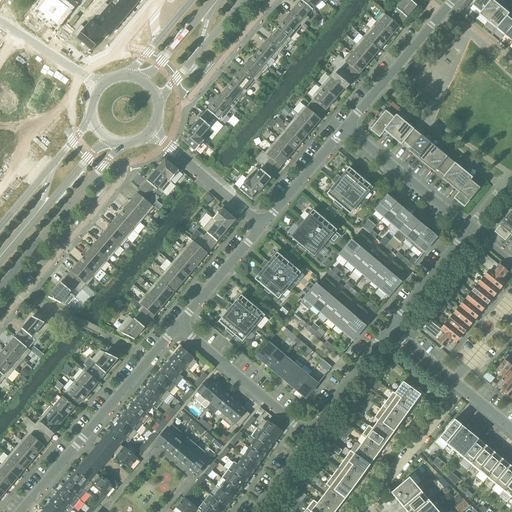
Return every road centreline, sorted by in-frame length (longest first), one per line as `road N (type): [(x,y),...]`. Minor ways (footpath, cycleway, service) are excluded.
road 1 (residential): [(177,326),(22,511)]
road 2 (residential): [(0,322),(99,205),(98,171)]
road 3 (residential): [(177,326),(309,435)]
road 4 (residential): [(345,120),(470,227)]
road 5 (residential): [(447,0),(345,120)]
road 6 (residential): [(363,511),(460,388)]
road 7 (secondary): [(0,288),(98,171)]
road 8 (residential): [(258,222),(155,135)]
road 9 (residential): [(345,120),(258,222)]
road 10 (residential): [(309,435),(388,329)]
road 11 (residential): [(258,222),(177,326)]
road 12 (residential): [(388,329),(470,227)]
